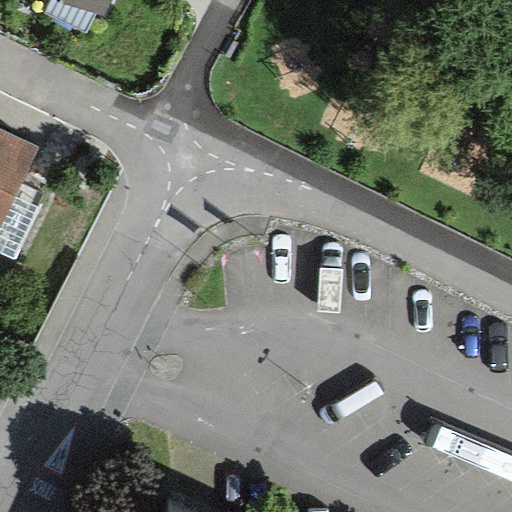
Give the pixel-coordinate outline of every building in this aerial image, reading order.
[(96,12),(72,0),(52,0),(46,12),(85,32),(96,12)] [(72,0),(96,12),(104,16),(112,0),(72,0)] [(511,0),(504,0),(500,10),(511,15),(511,0)] [(38,148),(0,128),(0,224),(15,196),(30,165),(38,148)] [(39,207),(15,196),(0,224),(0,252),(14,259),(39,207)]
